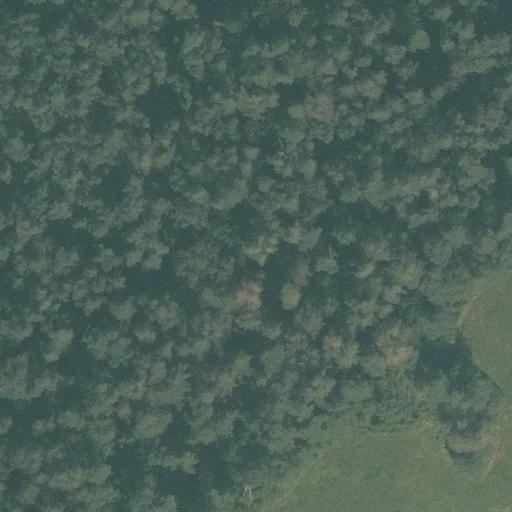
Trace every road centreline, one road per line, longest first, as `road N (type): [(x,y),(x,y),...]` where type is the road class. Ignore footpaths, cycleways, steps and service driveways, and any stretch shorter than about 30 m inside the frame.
road 1 (track): [(0,347),(511,45)]
road 2 (track): [(346,144),(354,208),(170,477),(170,511)]
